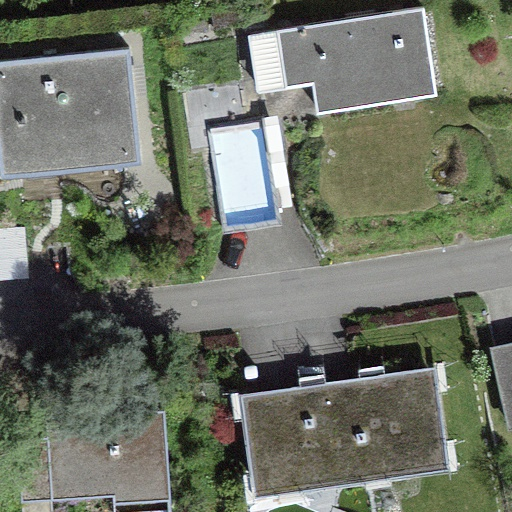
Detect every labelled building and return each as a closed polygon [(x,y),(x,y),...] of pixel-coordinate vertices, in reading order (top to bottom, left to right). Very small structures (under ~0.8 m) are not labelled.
[(421,0),(417,0),(245,28),(254,82),(308,73),(311,89),(314,107),(436,88),(421,0)] [(0,168),(140,157),(130,42),(0,53),(0,168)] [(0,274),(28,273),(25,225),(0,227),(0,274)] [(511,351),(494,356),(508,419),(511,418),(511,351)] [(436,362),(241,387),(254,487),(449,462),(436,362)] [(47,433),(16,435),(21,497),(112,490),(114,511),(173,507),(164,401),(102,406),(45,411),(47,433)]
